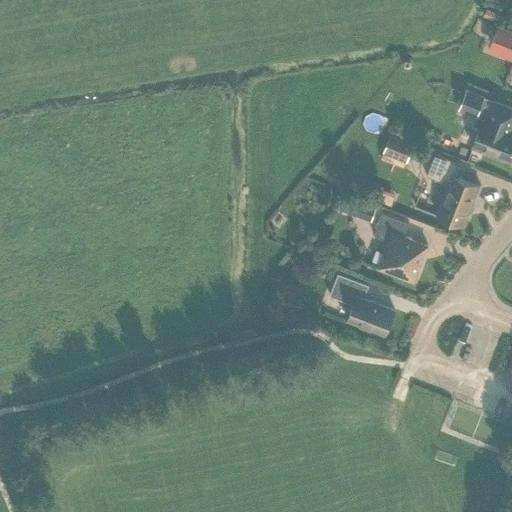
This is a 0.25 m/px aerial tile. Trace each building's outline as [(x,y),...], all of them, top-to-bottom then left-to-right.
[(486,8),(482,17),(500,25),(503,16),(486,8)] [(498,27),(491,45),(500,49),(511,53),(511,31),(507,30),(498,27)] [(473,146),(510,161),(511,155),(511,131),(508,130),(511,123),(511,108),(467,90),(459,111),(483,120),(473,146)] [(406,162),(413,144),(390,134),(383,153),(406,162)] [(437,214),(464,225),(474,200),(475,200),(481,186),(458,177),(463,164),(435,153),(426,176),(448,184),(437,214)] [(393,198),(396,187),(379,182),(376,194),(393,198)] [(357,199),(352,214),(371,221),(376,206),(357,199)] [(388,241),(378,268),(414,281),(428,245),(403,236),(408,223),(382,213),(373,235),(388,241)] [(329,295),(354,304),(348,320),(385,334),(394,310),(364,298),(369,285),(338,273),(329,295)]
